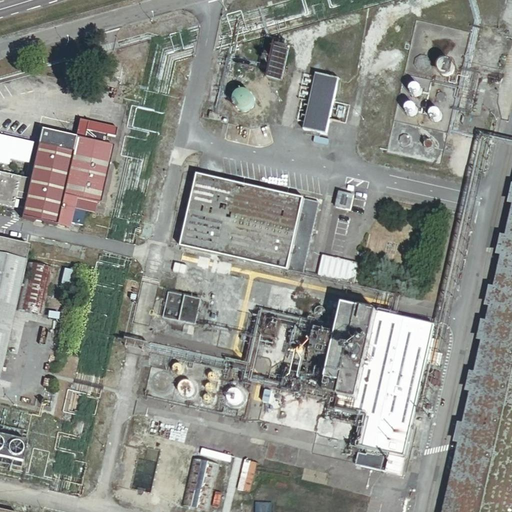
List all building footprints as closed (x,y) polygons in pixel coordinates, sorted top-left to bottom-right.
[(283,86),(290,56),(274,52),(267,82),(283,86)] [(429,66),(429,64),(428,62),(428,61),(427,59),(425,59),(424,58),(422,58),(421,58),(419,58),(418,59),(416,61),(416,62),(415,64),(415,65),(416,67),(417,69),(418,70),(420,70),(421,71),(423,71),(424,71),(426,70),(427,69),(428,67),(429,66)] [(454,71),(455,69),(454,67),(453,66),(452,64),(451,63),(449,62),(447,62),(445,62),(443,63),(441,64),(440,66),(439,67),(439,69),(439,71),(440,73),(441,75),(442,76),(444,77),(446,77),(448,77),(450,77),(451,76),(453,75),(454,73),(454,71)] [(339,81),(316,76),(303,132),(327,137),(339,81)] [(244,83),(244,81),(244,80),(243,79),(242,78),(240,78),(239,78),(238,79),(237,80),(236,81),(236,83),(237,84),(238,85),(240,86),(241,86),(242,85),(244,84),(244,83)] [(422,93),(422,91),(422,90),(421,88),(420,87),(419,87),(418,86),(416,86),(415,86),(414,86),(413,87),(412,88),(411,90),(411,91),(411,93),(411,94),(412,95),(413,96),(414,97),(416,97),(417,97),(418,97),(420,96),(421,95),(422,94),(422,93)] [(252,103),(252,101),(251,99),(249,97),(248,95),(245,94),(243,94),(241,94),(239,95),(237,97),(236,98),(235,100),(234,103),(234,105),(235,107),(236,109),(238,111),(240,112),(242,112),(244,112),(246,112),(248,111),(250,109),(251,107),(252,105),(252,103)] [(417,113),(417,112),(417,110),(417,109),(416,108),(414,107),(413,107),(412,106),(410,106),(409,107),(408,108),(407,109),(406,110),(406,112),(406,113),(406,114),(407,116),(408,117),(409,117),(411,118),(412,118),(414,117),(415,117),(416,116),(417,114),(417,113)] [(442,118),(442,117),(442,115),(441,114),(440,113),(439,112),(438,111),(436,111),(435,111),(434,112),(433,113),(432,114),(431,115),(431,117),(431,118),(431,119),(432,121),(433,121),(434,122),(436,122),(437,123),(438,122),(440,121),(441,121),(442,119),(442,118)] [(118,128),(81,120),(78,138),(42,131),(39,148),(33,147),(33,144),(0,136),(0,164),(10,167),(11,162),(29,165),(26,180),(0,174),(0,207),(13,210),(16,200),(25,202),(22,218),(82,231),(86,212),(95,214),(97,204),(102,205),(114,147),(105,145),(107,136),(116,138),(118,128)] [(409,143),(409,142),(409,140),(408,139),(407,138),(405,138),(404,138),(402,139),(401,140),(401,141),(401,143),(402,144),(403,145),(404,146),(406,146),(407,146),(408,145),(409,143)] [(433,148),(434,146),(433,145),(432,144),(431,143),(430,143),(428,143),(427,143),(426,145),(425,146),(425,148),(426,149),(427,150),(428,151),(430,151),(431,150),(433,149),(433,148)] [(320,205),(197,178),(181,252),(287,275),(288,272),(304,276),(320,205)] [(353,197),(339,194),(336,210),(350,213),(353,197)] [(511,511),(511,208),(443,511),(511,511)] [(28,247),(0,240),(0,374),(14,310),(42,315),(53,269),(25,263),(28,247)] [(359,264),(323,256),(319,276),(355,283),(359,264)] [(77,272),(65,269),(62,284),(74,287),(77,272)] [(204,301),(169,293),(163,319),(198,327),(204,301)] [(436,327),(343,307),(324,395),(336,397),(333,412),(364,418),(358,448),(361,448),(357,466),(405,476),(436,327)] [(183,371),(183,370),(183,368),(182,367),(182,366),(180,365),(179,365),(178,365),(176,365),(175,365),(174,366),(173,367),(172,368),(172,370),(172,371),(172,372),(173,374),(174,375),(175,375),(177,376),(178,376),(180,375),(181,375),(182,374),(183,373),(183,371)] [(284,373),(284,371),(284,370),(283,368),(282,367),(280,367),(279,367),(278,368),(277,369),(276,371),(276,372),(277,374),(278,375),(279,375),(281,375),(282,375),(283,374),(284,373)] [(303,377),(303,375),(303,374),(302,373),(301,372),(299,371),(298,372),(296,372),(295,373),(295,375),(295,376),(296,378),(297,379),(298,380),(300,380),(301,379),(302,378),(303,377)] [(217,380),(217,378),(216,377),(216,375),(214,375),(213,374),(211,374),(210,375),(209,376),(208,378),(208,379),(209,381),(210,382),(212,382),(213,382),(215,382),(216,381),(217,380)] [(195,391),(195,389),(195,387),(194,385),(192,384),(191,383),(189,382),(187,382),(185,382),(183,383),(182,384),(181,385),(180,387),(179,389),(179,391),(180,393),(181,394),(182,396),(184,397),(186,397),(188,397),(190,397),(192,396),(193,395),(194,393),(195,391)] [(214,392),(215,390),(214,389),(213,387),(212,386),(211,386),(209,386),(208,387),(207,388),(206,390),(206,391),(207,393),(208,394),(209,394),(211,394),(212,394),(214,393),(214,392)] [(241,400),(241,399),(241,397),(240,395),(239,393),(237,392),(235,391),(233,391),(231,391),(230,392),(228,393),(227,395),(226,396),(225,398),(225,400),(226,402),(227,404),(228,405),(230,406),(232,407),(234,407),(236,406),(238,405),(239,404),(240,402),(241,400)] [(272,392),(265,391),(262,403),(269,404),(272,392)] [(213,402),(213,401),(212,399),(212,398),(210,397),(209,397),(207,397),(206,398),(205,399),(205,400),(205,402),(205,403),(206,404),(208,405),(209,405),(211,405),(212,404),(213,402)] [(26,444),(0,438),(0,462),(21,467),(26,444)] [(208,511),(219,466),(193,460),(182,507),(206,511),(208,511)]
